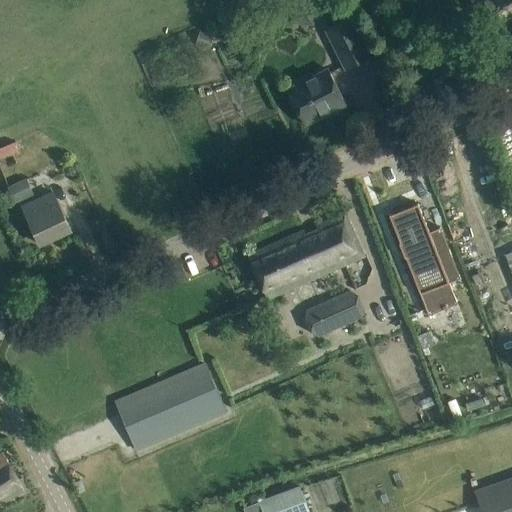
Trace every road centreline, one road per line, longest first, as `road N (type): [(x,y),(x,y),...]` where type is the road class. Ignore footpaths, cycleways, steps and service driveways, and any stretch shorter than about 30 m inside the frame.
road 1 (unclassified): [(0,322),(405,133),(511,70)]
road 2 (unclassified): [(65,511),(0,384)]
